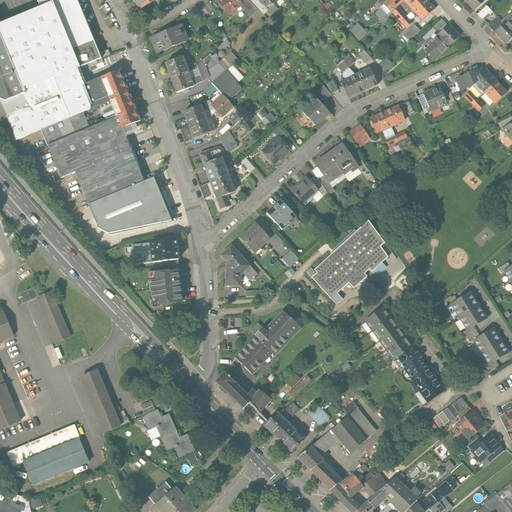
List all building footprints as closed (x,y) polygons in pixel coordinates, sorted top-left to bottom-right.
[(36,0),(40,7),(52,2),(79,68),(101,59),(76,0),(36,0)] [(132,0),(139,10),(155,0),(132,0)] [(238,0),(218,0),(217,1),(228,16),(240,6),(242,5),(239,1),(238,0)] [(248,0),(241,0),(239,1),(242,5),(240,6),(249,18),(258,10),(248,0)] [(248,0),(258,10),(263,16),(269,11),(262,4),(258,0),(248,0)] [(390,11),(402,0),(387,0),(384,4),(390,11)] [(421,0),(403,0),(412,9),(421,0)] [(434,9),(426,0),(421,0),(412,9),(422,20),(434,9)] [(484,0),(463,0),(473,10),(484,0)] [(40,7),(0,23),(0,35),(23,90),(53,78),(77,68),(79,68),(52,2),(40,7)] [(386,15),(390,11),(384,4),(381,7),(380,7),(386,15)] [(486,6),(477,14),(482,20),(491,11),(486,6)] [(398,8),(392,13),(406,28),(412,23),(398,8)] [(320,10),(319,17),(326,19),(328,12),(320,10)] [(489,27),(494,33),(507,22),(511,27),(511,11),(501,22),(498,19),(489,27)] [(442,19),(433,27),(438,32),(446,24),(442,19)] [(511,38),(511,27),(507,22),(494,33),(505,45),(511,38)] [(180,25),(151,38),(158,53),(187,40),(180,25)] [(420,31),(414,25),(403,35),(409,41),(420,31)] [(440,36),(425,50),(434,60),(460,36),(449,25),(438,35),(440,36)] [(350,30),(355,36),(360,32),(354,26),(350,30)] [(384,40),(388,46),(399,39),(395,33),(384,40)] [(0,99),(5,101),(24,93),(23,90),(0,35),(0,99)] [(226,40),(221,44),(224,49),(230,44),(226,40)] [(363,50),(358,55),(366,62),(372,59),(363,50)] [(192,70),(187,72),(193,85),(208,78),(205,70),(218,63),(213,51),(192,70)] [(237,60),(230,52),(219,62),(226,70),(237,60)] [(348,56),(336,66),(342,73),(354,62),(348,56)] [(164,64),(170,79),(187,72),(181,57),(164,64)] [(84,85),(77,68),(53,78),(69,117),(82,112),(90,109),(81,86),(84,85)] [(369,69),(355,75),(363,92),(377,86),(369,69)] [(460,91),(473,85),(476,83),(479,80),(477,77),(482,73),(480,69),(455,79),(460,91)] [(476,83),(484,92),(496,81),(485,69),(482,73),(477,77),(479,80),(476,83)] [(101,78),(110,101),(116,115),(117,115),(122,128),(135,123),(140,121),(119,71),(101,78)] [(211,84),(221,94),(228,102),(241,89),(225,71),(211,84)] [(193,85),(187,72),(170,79),(176,93),(193,87),(193,85)] [(394,79),(390,73),(385,77),(388,82),(394,79)] [(341,81),(343,86),(339,87),(343,96),(347,95),(348,98),(363,92),(355,75),(341,81)] [(24,93),(5,101),(0,99),(0,103),(7,117),(16,139),(40,129),(69,117),(53,78),(23,90),(24,93)] [(81,86),(90,109),(99,105),(110,101),(101,78),(84,85),(81,86)] [(332,81),(326,84),(332,94),(338,91),(332,81)] [(507,92),(496,81),(484,92),(495,103),(507,92)] [(317,91),(325,100),(331,95),(323,86),(317,91)] [(431,113),(447,106),(442,93),(438,87),(423,94),(423,95),(429,107),(431,113)] [(449,90),(442,93),(447,106),(454,102),(449,90)] [(470,91),(464,97),(478,111),(484,106),(470,91)] [(233,108),(228,102),(221,94),(209,105),(221,118),(233,108)] [(423,95),(418,97),(423,109),(429,107),(423,95)] [(329,114),(315,99),(302,111),(315,126),(329,114)] [(110,101),(99,105),(106,121),(116,117),(116,115),(110,101)] [(408,114),(414,112),(409,101),(404,104),(408,114)] [(182,113),(187,127),(205,120),(202,112),(206,110),(204,104),(182,113)] [(398,106),(384,112),(391,127),(404,121),(398,106)] [(260,119),(262,120),(267,115),(262,110),(257,114),(257,115),(260,119)] [(47,145),(89,128),(82,112),(69,117),(40,129),(47,145)] [(381,131),(391,127),(384,112),(370,118),(377,133),(381,131)] [(239,113),(230,121),(234,126),(243,118),(239,113)] [(261,121),(267,127),(275,120),(270,113),(267,115),(262,120),(261,121)] [(125,137),(122,128),(117,115),(116,115),(116,117),(106,121),(89,128),(47,145),(60,178),(74,172),(88,205),(144,182),(125,137)] [(209,118),(205,120),(187,127),(192,139),(214,130),(209,118)] [(122,128),(125,137),(138,132),(135,123),(122,128)] [(511,123),(502,128),(506,135),(511,141),(511,123)] [(367,135),(360,125),(350,133),(357,142),(367,135)] [(395,136),(391,127),(381,131),(385,140),(395,136)] [(273,132),(277,136),(282,142),(287,137),(278,128),(273,132)] [(219,140),(226,151),(237,145),(228,132),(219,140)] [(404,132),(395,136),(397,142),(406,138),(404,132)] [(277,136),(261,151),(274,165),(290,150),(282,142),(277,136)] [(398,143),(397,142),(395,136),(385,140),(388,147),(398,143)] [(406,138),(397,142),(398,143),(401,151),(413,146),(409,137),(406,138)] [(452,144),(449,139),(444,142),(447,147),(452,144)] [(341,144),(327,154),(342,174),(343,176),(351,171),(352,172),(358,168),(356,164),(341,144)] [(199,154),(203,165),(213,161),(209,150),(199,154)] [(328,184),(342,174),(327,154),(314,163),(317,167),(328,184)] [(221,158),(213,161),(203,165),(209,182),(227,175),(221,158)] [(249,172),(254,168),(245,158),(241,162),(249,172)] [(361,161),(356,164),(358,168),(370,185),(375,181),(361,161)] [(404,166),(397,170),(401,177),(407,173),(404,166)] [(311,171),(315,176),(327,193),(329,195),(334,192),(328,184),(317,167),(311,171)] [(209,182),(216,199),(226,195),(234,192),(227,175),(209,182)] [(323,196),(327,193),(315,176),(309,182),(317,190),(323,196)] [(304,177),(290,190),(303,204),(317,190),(309,182),(304,177)] [(144,182),(88,205),(97,228),(107,234),(171,221),(153,178),(144,182)] [(369,197),(364,190),(357,194),(362,201),(369,197)] [(230,206),(226,195),(216,199),(220,210),(230,206)] [(280,201),(266,213),(281,230),(288,224),(295,217),(280,201)] [(299,222),(295,217),(288,224),(292,228),(299,222)] [(372,273),(387,258),(380,247),(384,243),(368,221),(314,270),(317,274),(311,279),(330,299),(348,283),(353,288),(366,277),(364,274),(369,269),(372,273)] [(255,224),(240,238),(255,253),(270,239),(255,224)] [(175,240),(149,243),(149,245),(150,260),(151,263),(177,260),(175,240)] [(134,262),(150,260),(149,245),(133,247),(134,262)] [(239,287),(240,275),(242,273),(249,267),(230,246),(219,256),(226,263),(225,287),(239,287)] [(281,259),(290,268),(298,260),(290,251),(281,259)] [(501,274),(504,271),(511,267),(508,262),(498,269),(501,274)] [(257,275),(249,267),(242,273),(250,282),(257,275)] [(158,307),(181,304),(176,271),(153,274),(154,281),(148,282),(151,300),(157,299),(158,307)] [(69,337),(51,292),(36,298),(55,343),(69,337)] [(451,305),(459,318),(479,306),(471,293),(457,301),(451,305)] [(447,307),(451,305),(457,301),(454,296),(444,302),(447,307)] [(487,319),(479,306),(459,318),(467,331),(474,327),(487,319)] [(365,321),(372,331),(390,318),(383,308),(365,321)] [(0,339),(11,335),(2,312),(0,312),(0,429),(17,423),(0,381),(0,339)] [(261,330),(254,337),(272,354),(274,357),(300,330),(299,329),(294,324),(282,313),(264,332),(261,330)] [(301,317),(294,324),(299,329),(306,322),(301,317)] [(372,331),(379,341),(397,327),(390,318),(372,331)] [(379,341),(386,351),(404,337),(397,327),(379,341)] [(464,333),(466,338),(477,332),(474,327),(467,331),(464,333)] [(473,340),(481,353),(500,341),(493,329),(480,336),(473,340)] [(480,336),(477,332),(466,338),(469,343),(473,340),(480,336)] [(360,344),(353,335),(349,338),(356,347),(360,344)] [(252,375),(272,354),(254,337),(234,358),(252,375)] [(411,347),(404,337),(386,351),(393,360),(396,358),(411,347)] [(508,354),(500,341),(481,353),(489,365),(496,361),(508,354)] [(396,358),(412,381),(427,369),(411,347),(396,358)] [(499,367),(496,361),(489,365),(486,367),(489,373),(496,368),(499,367)] [(498,372),(496,368),(489,373),(477,380),(479,384),(498,372)] [(444,392),(427,369),(412,381),(428,403),(444,392)] [(97,371),(81,377),(103,434),(119,428),(97,371)] [(224,373),(216,382),(243,408),(248,403),(258,392),(253,388),(247,395),(224,373)] [(269,399),(258,392),(248,403),(258,414),(269,399)] [(433,420),(440,429),(457,416),(468,407),(461,398),(433,420)] [(140,406),(145,416),(155,412),(151,401),(140,406)] [(317,405),(308,414),(321,427),(330,417),(317,405)] [(511,406),(503,411),(504,414),(511,429),(511,406)] [(457,416),(461,421),(472,412),(468,407),(457,416)] [(357,410),(347,418),(366,440),(376,432),(357,410)] [(156,428),(160,438),(175,431),(168,415),(160,419),(157,411),(155,412),(145,416),(141,418),(147,431),(156,428)] [(461,421),(456,425),(468,440),(484,427),(472,412),(461,421)] [(263,427),(277,441),(291,427),(276,413),(263,427)] [(511,429),(504,414),(499,417),(507,433),(511,430),(511,429)] [(349,454),(366,440),(347,418),(331,432),(339,441),(349,454)] [(89,462),(73,425),(5,454),(11,469),(23,464),(32,485),(89,462)] [(304,439),(291,427),(277,441),(290,454),(304,439)] [(179,439),(175,431),(160,438),(166,451),(174,447),(179,458),(194,452),(186,435),(179,439)] [(319,458),(339,441),(331,432),(310,449),(319,458)] [(501,448),(489,434),(469,450),(481,464),(501,448)] [(403,450),(399,444),(392,449),(396,455),(403,450)] [(298,459),(310,472),(323,463),(319,458),(310,449),(298,459)] [(196,461),(193,454),(186,458),(189,464),(196,461)] [(342,483),(323,463),(310,472),(329,492),(342,483)] [(366,484),(375,496),(387,486),(378,474),(366,484)] [(352,475),(342,483),(329,492),(348,511),(357,511),(360,509),(345,495),(359,485),(352,475)] [(368,501),(360,509),(357,511),(372,511),(385,500),(398,511),(405,511),(417,500),(395,479),(387,486),(375,496),(368,501)] [(489,511),(492,511),(502,504),(511,496),(511,482),(484,506),(489,511)] [(148,498),(155,506),(172,492),(165,484),(148,498)] [(446,484),(430,496),(437,503),(443,499),(452,491),(446,484)] [(172,492),(155,506),(159,511),(193,511),(179,496),(174,490),(172,492)] [(12,493),(8,503),(24,511),(29,500),(12,493)] [(428,510),(437,503),(430,496),(422,503),(428,510)] [(511,511),(511,496),(502,504),(509,511),(511,511)] [(32,502),(34,508),(42,505),(40,499),(32,502)] [(449,506),(443,499),(437,503),(443,510),(449,506)] [(445,511),(443,510),(437,503),(428,510),(429,511),(445,511)]
